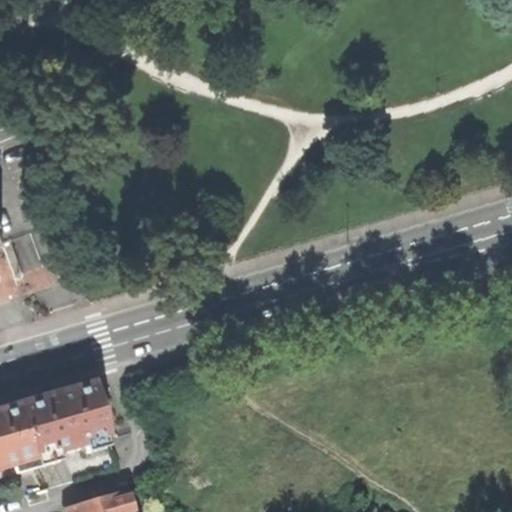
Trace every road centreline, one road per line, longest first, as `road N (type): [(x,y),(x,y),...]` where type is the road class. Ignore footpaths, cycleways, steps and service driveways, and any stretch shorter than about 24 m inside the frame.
road 1 (secondary): [(0,371),(511,226)]
road 2 (unknown): [(99,342),(134,452),(126,470)]
